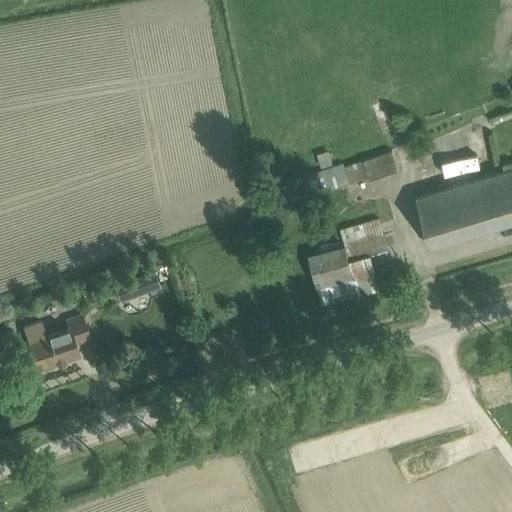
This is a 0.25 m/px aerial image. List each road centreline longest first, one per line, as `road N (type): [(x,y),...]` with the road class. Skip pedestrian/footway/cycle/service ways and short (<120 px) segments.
road 1 (unclassified): [(0,469),(160,412),(511,309)]
road 2 (track): [(511,457),(463,392),(437,331)]
